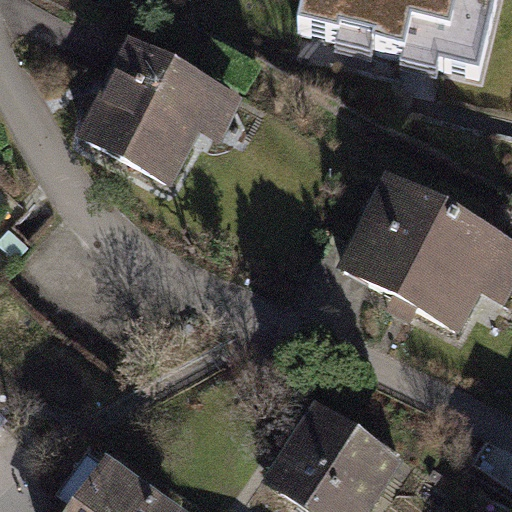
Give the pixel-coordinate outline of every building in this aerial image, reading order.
[(308,0),(299,39),(417,67),(482,83),(501,0),(308,0)] [(129,48),(78,147),(172,195),(200,140),(220,151),(243,107),(129,48)] [(511,301),(511,250),(386,182),(336,275),(459,342),(483,297),(507,310),(511,301)] [(314,415),(264,491),(294,511),(379,511),(405,474),(314,415)] [(164,511),(106,470),(76,511),(164,511)]
